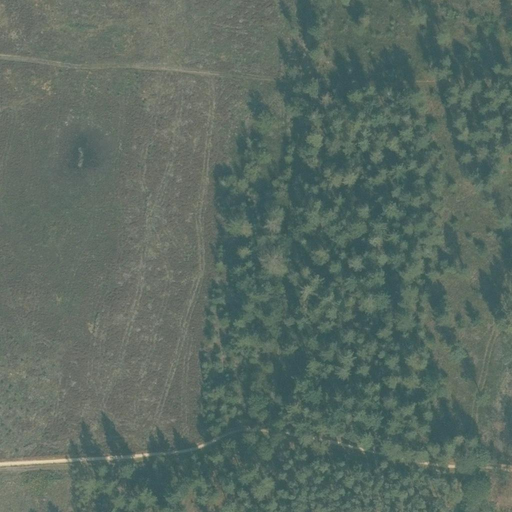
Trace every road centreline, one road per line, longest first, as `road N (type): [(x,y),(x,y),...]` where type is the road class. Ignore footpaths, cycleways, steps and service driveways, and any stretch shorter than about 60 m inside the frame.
road 1 (track): [(511,81),(303,83),(268,430)]
road 2 (track): [(271,448),(0,470)]
road 3 (track): [(271,448),(511,480)]
